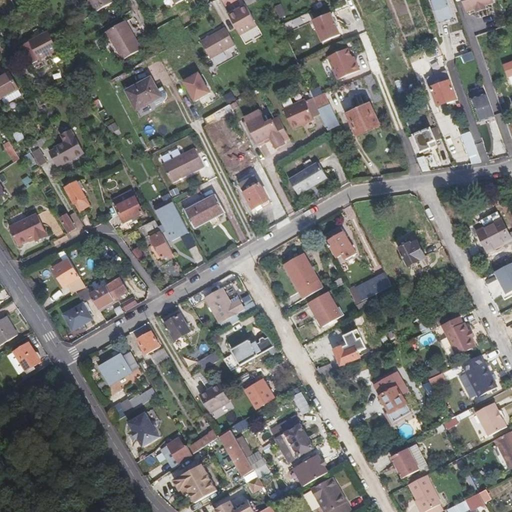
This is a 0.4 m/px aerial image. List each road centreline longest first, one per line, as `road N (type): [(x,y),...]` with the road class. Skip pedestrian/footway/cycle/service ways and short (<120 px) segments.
road 1 (residential): [(385,511),(237,256)]
road 2 (residential): [(511,364),(420,182)]
road 3 (residential): [(63,360),(237,256)]
road 4 (residential): [(237,256),(342,195),(420,182)]
road 5 (unknown): [(420,182),(357,24),(342,8)]
road 6 (residential): [(63,360),(161,511)]
road 7 (unknown): [(259,244),(197,118)]
